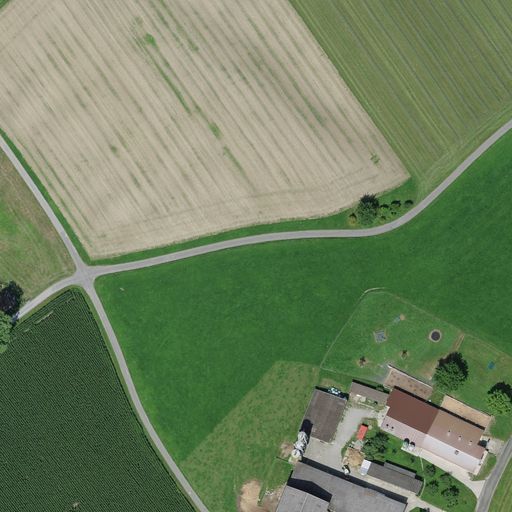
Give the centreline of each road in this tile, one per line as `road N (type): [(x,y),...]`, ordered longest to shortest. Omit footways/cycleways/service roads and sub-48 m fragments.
road 1 (track): [(511,125),(398,224),(247,241),(85,274),(0,327)]
road 2 (track): [(0,143),(53,216),(140,412),(205,511)]
